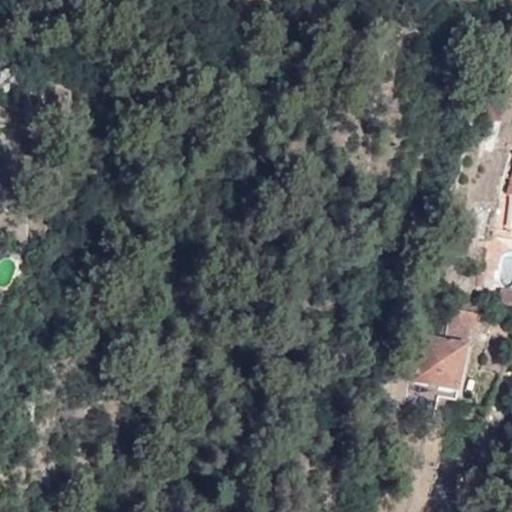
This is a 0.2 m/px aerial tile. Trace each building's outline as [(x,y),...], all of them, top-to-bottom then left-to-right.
[(511,199),(506,199),(503,227),(511,228),(511,199)] [(456,299),(451,323),(472,328),(479,329),(484,306),(456,299)] [(448,323),(445,341),(468,345),(472,328),(451,323),(448,323)] [(468,345),(445,341),(423,336),(414,380),(441,386),(458,389),(468,345)] [(458,389),(441,386),(438,397),(456,400),(458,389)]
